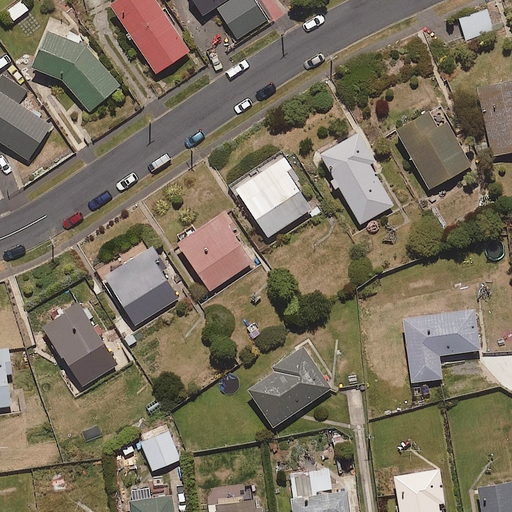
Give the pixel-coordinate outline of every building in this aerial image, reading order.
[(155,0),(109,0),(107,2),(154,72),(188,49),(155,0)] [(217,3),(221,0),(197,0),(204,11),(217,3)] [(227,0),(217,7),(237,36),(266,17),(254,0),(227,0)] [(486,6),(458,16),(467,39),(494,29),(486,6)] [(44,26),(30,64),(59,76),(88,111),(119,82),(84,41),(44,26)] [(511,72),(476,80),(490,153),(511,148),(511,72)] [(0,89),(0,140),(27,158),(50,122),(0,89)] [(428,106),(394,124),(428,186),(470,163),(445,116),(436,121),(428,106)] [(358,126),(318,149),(360,221),(393,203),(368,160),(375,156),(358,126)] [(284,152),(234,184),(266,234),(310,207),(293,180),(299,176),(284,152)] [(225,206),(175,239),(207,289),(252,260),(235,234),(241,230),(225,206)] [(153,242),(102,273),(133,324),(178,296),(165,276),(171,272),(153,242)] [(76,300),(39,323),(79,387),(116,363),(76,300)] [(480,348),(473,304),(401,314),(410,380),(441,375),(438,353),(480,348)] [(6,342),(0,343),(0,404),(9,403),(4,371),(10,370),(6,342)] [(273,368),(245,387),(271,426),(331,386),(302,342),(270,363),(273,368)] [(166,428),(138,440),(151,470),(179,458),(166,428)] [(438,465),(390,472),(396,511),(439,511),(438,501),(444,500),(438,465)] [(511,511),(511,479),(477,484),(481,511),(480,511),(511,511)] [(349,511),(346,487),(289,496),(291,511),(349,511)] [(173,511),(171,490),(126,497),(128,511),(173,511)] [(254,496),(214,501),(215,511),(261,511),(260,504),(255,504),(254,496)]
